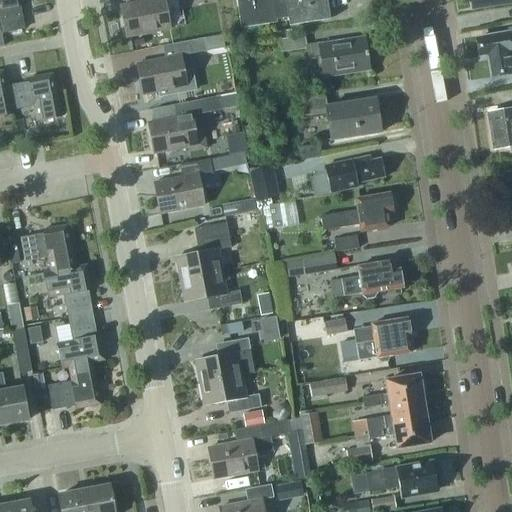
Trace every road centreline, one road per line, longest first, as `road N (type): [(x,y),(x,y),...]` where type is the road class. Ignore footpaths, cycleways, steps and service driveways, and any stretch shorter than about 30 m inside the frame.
road 1 (tertiary): [(498,511),(418,0)]
road 2 (residential): [(161,437),(111,160)]
road 3 (residential): [(111,160),(104,124),(84,91),(67,0)]
road 4 (residential): [(0,466),(161,437)]
